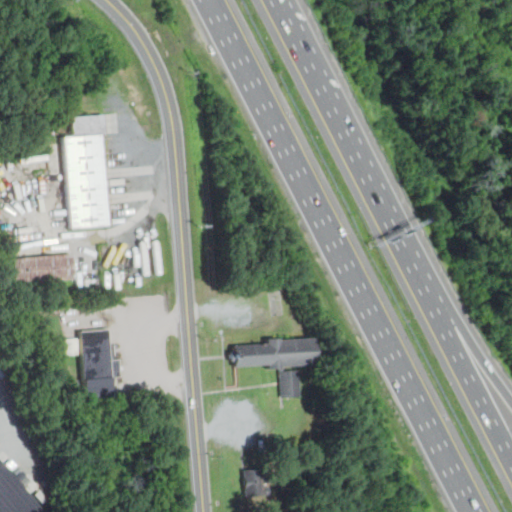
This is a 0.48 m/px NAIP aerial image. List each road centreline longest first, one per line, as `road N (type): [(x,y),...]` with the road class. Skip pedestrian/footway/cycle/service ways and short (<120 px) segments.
road 1 (motorway): [(209,0),(473,511)]
road 2 (tertiary): [(203,511),(171,111),(141,36),(109,0)]
road 3 (motorway): [(422,287),(273,0)]
road 4 (motorway): [(511,460),(422,287)]
road 5 (motorway): [(511,402),(422,287)]
